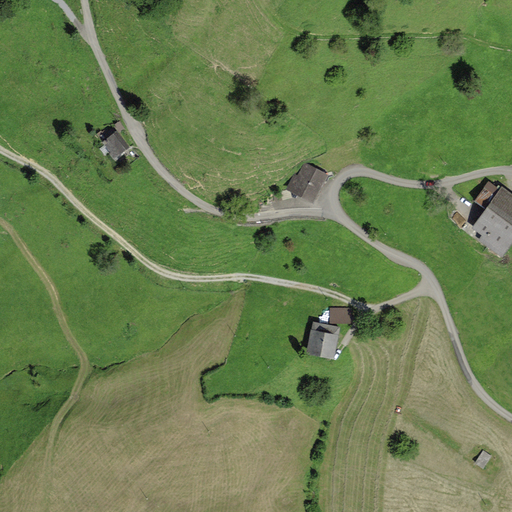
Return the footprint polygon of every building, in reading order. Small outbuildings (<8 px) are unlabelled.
[(130,149),(117,133),(102,145),(115,161),(130,149)] [(330,177),(305,164),(298,177),(295,175),(285,193),(313,208),(330,177)] [(511,245),(511,195),(503,189),(500,193),(489,185),(475,204),(486,212),(471,231),(481,238),(478,243),(501,260),(511,245)] [(350,307),(330,307),(330,322),(350,322),(350,307)] [(341,325),(313,320),(307,351),(334,356),(341,325)]
